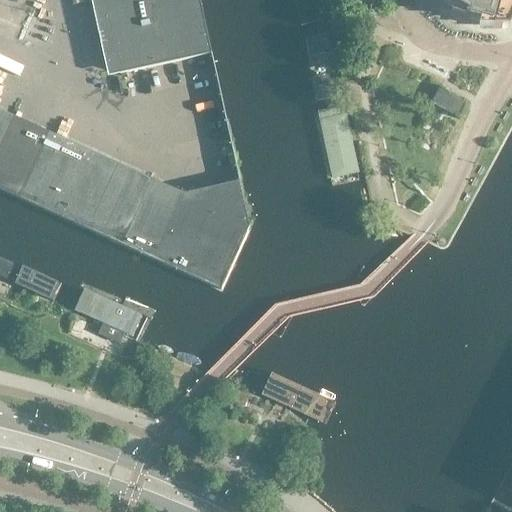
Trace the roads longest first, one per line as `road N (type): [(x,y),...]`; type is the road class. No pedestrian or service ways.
road 1 (secondary): [(240,511),(141,464),(0,420)]
road 2 (secondary): [(0,453),(180,511)]
road 3 (residential): [(511,49),(431,41),(410,29),(404,0)]
